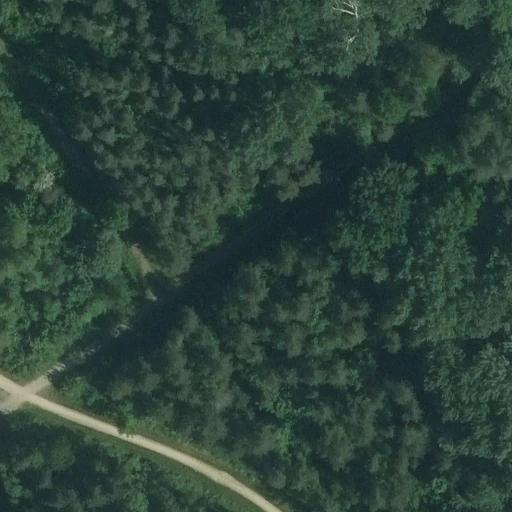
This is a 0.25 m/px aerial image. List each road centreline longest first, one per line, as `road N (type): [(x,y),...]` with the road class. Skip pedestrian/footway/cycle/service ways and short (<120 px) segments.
road 1 (track): [(511,39),(473,75),(25,392)]
road 2 (track): [(158,295),(129,233),(0,48)]
